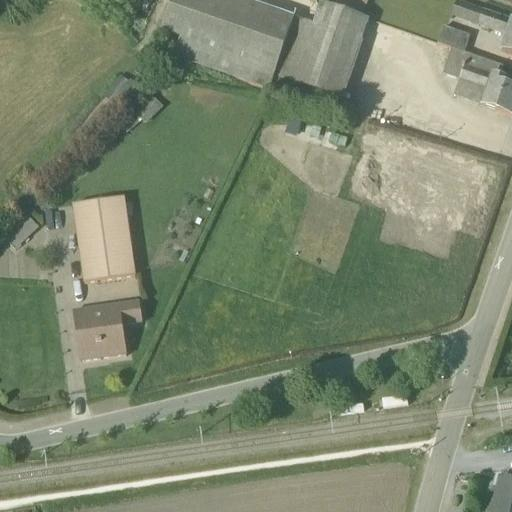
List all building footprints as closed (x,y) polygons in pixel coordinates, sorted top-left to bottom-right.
[(275,95),(335,117),(369,23),(319,6),(312,26),(237,0),(170,0),(160,33),(181,40),(174,60),(275,95)] [(367,0),(328,0),(327,4),(362,16),(367,0)] [(450,19),(503,37),(498,52),(511,56),(511,21),(456,2),(450,19)] [(469,38),(442,29),(437,45),(463,54),(469,38)] [(511,118),(511,115),(511,90),(505,88),(507,82),(497,79),(501,69),(450,52),(442,76),(459,81),(453,99),(511,118)] [(323,147),(328,130),(291,118),(285,134),(323,147)] [(135,279),(123,199),(71,207),(83,286),(135,279)] [(13,252),(38,230),(26,217),(1,239),(13,252)] [(137,304),(72,313),(79,365),(125,359),(121,329),(140,326),(137,304)] [(511,511),(511,484),(499,481),(491,511),(511,511)]
